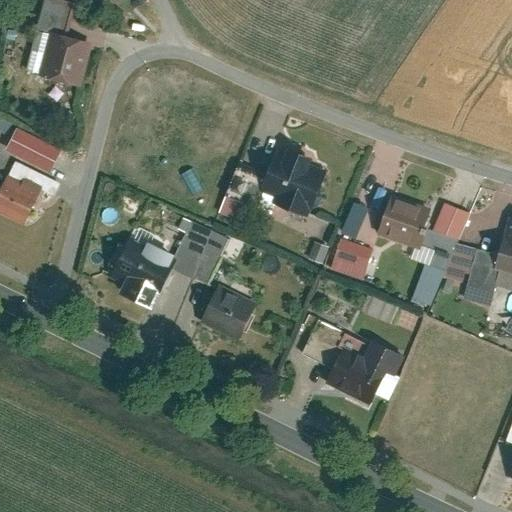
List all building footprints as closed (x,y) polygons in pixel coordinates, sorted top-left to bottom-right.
[(42,79),(85,90),(97,42),(69,35),(76,4),(59,0),(47,0),(30,71),(43,75),(42,79)] [(19,127),(8,146),(48,169),(59,150),(19,127)] [(287,150),(281,163),(269,159),(268,163),(246,154),(228,197),(256,209),(262,196),(313,217),(331,171),(315,165),(316,162),(287,150)] [(0,202),(28,219),(43,191),(0,166),(0,202)] [(435,215),(395,199),(381,234),(421,250),(435,215)] [(471,216),(441,206),(432,233),(461,243),(471,216)] [(497,260),(494,269),(511,274),(511,282),(507,297),(511,299),(511,220),(510,220),(497,260)] [(178,258),(131,236),(116,268),(164,290),(178,258)] [(374,251),(341,239),(329,272),(363,284),(374,251)] [(446,273),(443,280),(486,293),(494,269),(497,260),(454,246),(446,273)] [(446,273),(424,266),(412,303),(434,310),(443,280),(446,273)] [(259,302),(216,283),(201,318),(244,337),(259,302)] [(404,358),(345,333),(322,387),(369,407),(373,397),(385,402),(404,358)]
